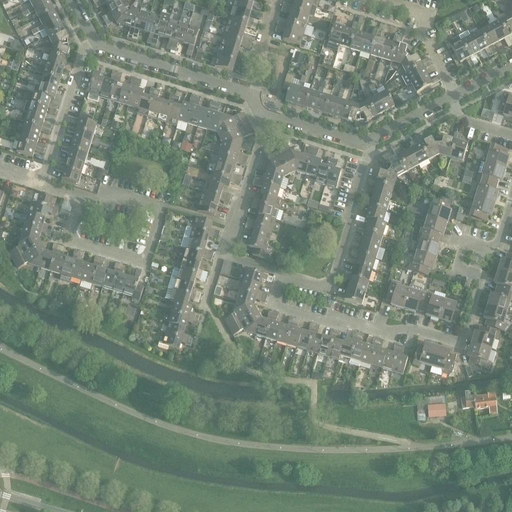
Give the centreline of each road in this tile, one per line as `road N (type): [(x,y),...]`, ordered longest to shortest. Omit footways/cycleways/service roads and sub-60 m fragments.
road 1 (unclassified): [(511,437),(354,450),(234,443),(154,423),(0,350)]
road 2 (residential): [(80,198),(66,239),(145,263),(163,208),(110,192)]
road 3 (residential): [(461,344),(272,305),(281,275)]
road 4 (residential): [(461,344),(482,277),(454,268),(463,241),(498,246),(511,202)]
road 5 (residential): [(364,144),(368,155),(328,288),(281,275)]
road 6 (residential): [(252,97),(97,44)]
road 7 (residential): [(41,185),(82,53),(97,44)]
road 8 (residential): [(221,258),(266,117)]
road 9 (residential): [(454,97),(419,25),(422,13),(377,0)]
